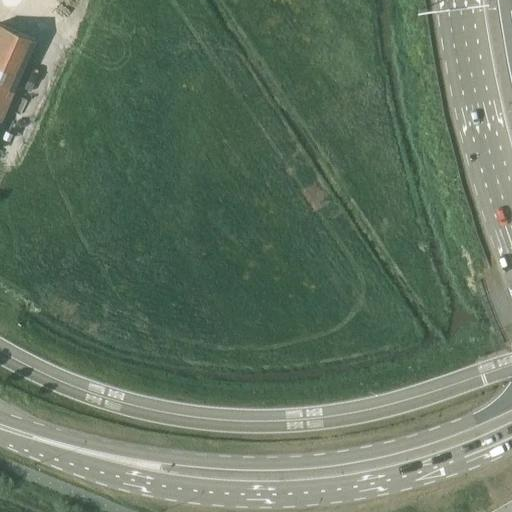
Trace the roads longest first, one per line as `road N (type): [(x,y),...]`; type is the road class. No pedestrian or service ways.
road 1 (tertiary): [(5,429),(106,471),(199,493),(303,494),(390,476),(511,435)]
road 2 (tertiary): [(511,402),(360,451),(257,463),(147,456),(5,429)]
road 3 (primary): [(459,0),(485,138),(511,227)]
